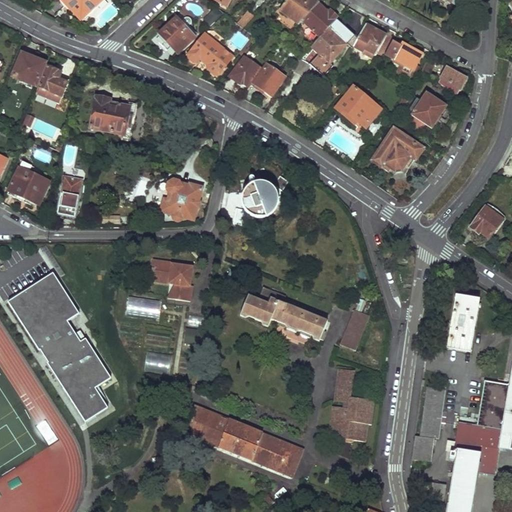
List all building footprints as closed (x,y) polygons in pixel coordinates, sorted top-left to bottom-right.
[(57,0),(65,8),(67,7),(80,20),(100,0),(57,0)] [(306,0),(286,0),(278,11),(298,24),(301,21),(318,4),(311,0),(306,0),(307,0),(306,0)] [(318,4),(301,21),(318,39),(327,30),(336,19),(329,12),(327,14),(318,4)] [(202,18),(208,27),(220,18),(214,10),(202,18)] [(248,11),(236,22),(242,27),(253,17),(248,11)] [(175,22),(159,35),(175,55),(192,42),(175,22)] [(365,25),(353,47),(362,52),(364,50),(374,55),(386,36),(365,25)] [(318,39),(310,47),(330,64),(346,46),(327,30),(318,39)] [(201,60),(188,72),(197,77),(208,67),(207,66),(221,52),(206,37),(188,54),(188,59),(192,63),(197,62),(200,59),(201,60)] [(400,47),(391,43),(385,56),(402,64),(399,72),(410,78),(421,55),(401,45),(400,47)] [(374,55),(364,50),(362,52),(373,58),(374,55)] [(305,53),(299,59),(301,60),(300,61),(307,64),(311,59),(305,53)] [(22,55),(12,78),(35,87),(45,65),(22,55)] [(242,58),(228,78),(237,85),(239,83),(246,88),(259,70),(242,58)] [(300,61),(292,72),(305,80),(313,67),(307,64),(300,61)] [(266,66),(253,85),(271,98),(285,79),(266,66)] [(48,68),(40,88),(62,98),(68,85),(59,81),(62,74),(48,68)] [(445,69),(439,79),(448,84),(445,90),(455,97),(459,90),(460,91),(465,81),(445,69)] [(62,98),(40,88),(37,93),(60,104),(62,98)] [(354,91),(335,111),(345,119),(348,116),(358,124),(362,127),(376,110),(354,91)] [(413,116),(407,123),(420,131),(424,125),(431,129),(444,108),(425,96),(420,105),(415,102),(407,113),(413,116)] [(96,99),(92,129),(126,134),(128,126),(132,126),(133,116),(129,116),(130,108),(119,107),(119,109),(110,108),(111,101),(96,99)] [(25,115),(22,125),(30,127),(32,117),(25,115)] [(358,124),(348,116),(345,119),(355,127),(358,124)] [(393,131),(372,164),(382,171),(384,167),(396,175),(401,173),(411,158),(415,161),(423,149),(393,131)] [(0,155),(0,177),(0,178),(9,159),(0,155)] [(18,166),(6,192),(40,208),(52,182),(18,166)] [(63,176),(56,216),(76,220),(83,179),(63,176)] [(280,176),(275,184),(284,190),(289,182),(280,176)] [(163,203),(160,212),(172,216),(172,217),(172,218),(172,219),(172,221),(173,221),(174,222),(175,223),(176,223),(178,223),(179,222),(180,222),(180,221),(181,220),(181,218),(192,221),(201,189),(188,185),(187,187),(177,184),(176,182),(172,181),(169,183),(167,190),(169,195),(168,201),(164,200),(163,203)] [(244,198),(243,202),(244,207),(246,211),(249,215),(253,218),(258,219),(262,219),(267,219),(271,217),(275,214),(278,210),(279,205),(280,201),(279,196),(277,192),(274,188),(270,186),(265,184),(261,184),(256,184),(252,186),(248,189),(245,193),(244,198)] [(503,219),(484,207),(469,228),(479,235),(480,233),(489,239),(503,219)] [(47,245),(42,248),(60,277),(65,273),(47,245)] [(172,263),(153,261),(151,276),(170,278),(169,284),(174,285),(177,285),(175,300),(190,302),(192,287),(190,286),(192,268),(172,266),(172,263)] [(53,275),(8,305),(38,351),(40,350),(49,365),(47,366),(85,423),(107,409),(95,390),(111,379),(85,340),(79,343),(66,323),(78,315),(53,275)] [(170,278),(151,276),(150,282),(169,284),(170,278)] [(177,285),(174,285),(167,299),(175,300),(177,285)] [(246,297),(239,314),(267,325),(270,320),(320,339),(327,321),(281,304),(283,296),(261,288),(256,301),(246,297)] [(480,300),(456,296),(448,347),(472,351),(480,300)] [(159,319),(160,300),(126,298),(125,317),(159,319)] [(353,310),(340,344),(355,350),(368,316),(353,310)] [(200,345),(201,329),(184,328),(183,344),(200,345)] [(144,373),(169,374),(170,355),(145,353),(144,373)] [(354,369),(340,367),(335,399),(343,400),(343,399),(349,400),(349,395),(354,369)] [(511,375),(503,430),(459,424),(456,443),(460,443),(448,511),(471,511),(478,473),(495,476),(500,450),(510,451),(511,438),(511,375)] [(446,389),(428,388),(422,435),(439,438),(446,389)] [(373,399),(349,395),(349,400),(343,399),(343,400),(341,405),(331,404),(327,430),(338,432),(353,435),(352,438),(363,440),(366,422),(369,423),(373,399)] [(196,407),(193,435),(293,477),(304,451),(237,424),(196,407)] [(434,439),(417,437),(414,459),(431,461),(434,439)] [(447,486),(423,482),(421,491),(423,491),(422,501),(444,504),(447,486)] [(265,492),(260,497),(267,506),(269,508),(270,507),(274,503),(265,492)]
